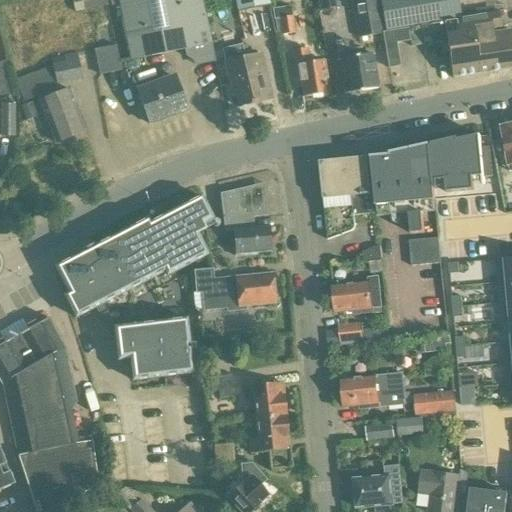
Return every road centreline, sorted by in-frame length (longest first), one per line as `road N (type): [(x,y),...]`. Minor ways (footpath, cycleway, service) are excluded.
road 1 (residential): [(329,511),(288,142)]
road 2 (residential): [(0,260),(164,177),(288,142)]
road 3 (residential): [(288,142),(511,89)]
